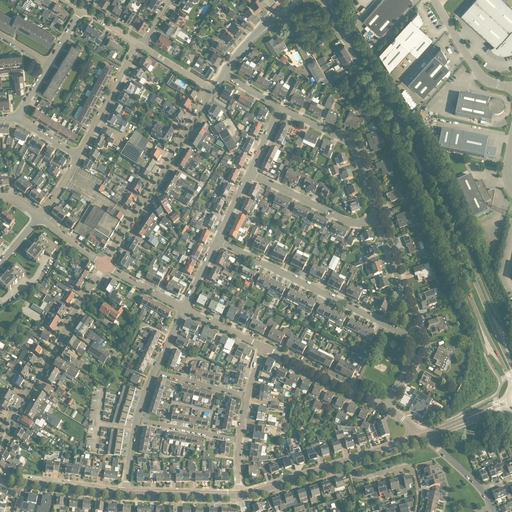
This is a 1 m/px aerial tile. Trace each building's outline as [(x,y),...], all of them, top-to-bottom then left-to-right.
[(50,0),(42,0),(40,3),(39,5),(45,9),(41,16),(43,18),(49,8),(49,7),(47,6),(50,0)] [(113,0),(110,6),(113,8),(111,11),(117,15),(122,8),(118,6),(121,1),(118,0),(113,0)] [(158,4),(151,0),(146,0),(145,2),(144,2),(143,5),(150,9),(152,7),(155,9),(158,4)] [(182,0),(181,0),(180,0),(178,4),(187,10),(189,6),(190,7),(191,7),(192,6),(193,6),(193,5),(194,4),(194,3),(193,3),(193,2),(192,2),(192,1),(192,0),(182,0)] [(254,2),(251,0),(246,0),(257,12),(262,7),(256,0),(254,2)] [(381,0),(363,21),(372,29),(397,0),(381,0)] [(380,37),(408,6),(413,1),(411,0),(397,0),(372,29),(380,37)] [(474,0),(461,15),(493,45),(491,47),(491,48),(492,49),(493,49),(493,50),(494,51),(495,51),(496,52),(497,52),(498,53),(499,53),(500,53),(501,54),(502,54),(503,54),(504,54),(505,54),(506,54),(507,53),(508,53),(509,53),(510,52),(511,52),(511,51),(510,50),(511,49),(511,48),(511,30),(510,33),(492,17),(505,2),(503,0),(474,0)] [(511,30),(511,7),(505,2),(492,17),(510,33),(511,30)] [(55,17),(56,16),(61,7),(55,3),(51,9),(49,8),(43,18),(46,19),(49,13),(55,17)] [(122,18),(129,23),(136,13),(132,10),(134,8),(127,4),(123,12),(125,14),(122,18)] [(241,10),(245,14),(250,19),(255,14),(246,5),(241,10)] [(61,7),(56,16),(59,17),(60,15),(63,17),(62,19),(65,21),(69,15),(66,13),(67,11),(61,7)] [(225,12),(244,27),(249,22),(243,17),(240,20),(235,16),(236,14),(229,8),(225,12)] [(170,17),(180,24),(181,24),(183,24),(184,22),(184,20),(183,19),(186,14),(180,9),(177,13),(174,11),(170,17)] [(54,37),(42,30),(25,20),(26,18),(28,16),(23,13),(21,16),(17,14),(13,20),(0,12),(0,24),(13,32),(14,29),(19,30),(20,29),(49,46),(54,37)] [(400,42),(409,50),(425,32),(419,27),(423,22),(417,13),(411,20),(410,19),(394,36),(395,37),(400,42)] [(137,23),(135,26),(142,30),(147,22),(144,20),(145,18),(138,14),(134,21),(137,23)] [(174,30),(176,31),(179,26),(172,21),(170,24),(167,22),(165,25),(165,26),(163,29),(168,32),(171,34),(174,30)] [(229,28),(231,29),(238,35),(242,29),(238,25),(234,21),(229,28)] [(90,35),(94,28),(88,25),(86,27),(85,26),(82,31),(84,32),(84,31),(90,35)] [(100,32),(94,28),(90,35),(95,38),(94,40),(96,42),(96,43),(96,44),(93,48),(96,50),(99,45),(102,40),(99,38),(101,35),(99,34),(100,32)] [(225,34),(223,33),(220,36),(224,39),(224,38),(230,43),(235,38),(227,31),(225,34)] [(433,39),(425,32),(409,50),(417,57),(433,39)] [(161,34),(159,38),(155,43),(166,50),(171,41),(161,34)] [(212,37),(215,40),(216,41),(215,43),(217,45),(215,47),(220,51),(224,53),(227,48),(221,44),(222,44),(219,42),(220,39),(214,34),(212,37)] [(105,47),(106,45),(112,48),(116,42),(107,37),(107,36),(102,45),(105,47)] [(266,42),(271,51),(273,55),(280,51),(278,47),(285,43),(280,36),(274,40),(272,38),(266,42)] [(409,50),(400,42),(395,37),(391,41),(379,54),(390,71),(409,50)] [(112,56),(116,51),(118,52),(122,46),(116,42),(112,48),(107,57),(114,61),(115,58),(112,56)] [(335,58),(340,56),(339,55),(347,51),(344,45),(336,50),(333,52),(335,54),(331,57),(333,60),(335,58)] [(51,98),(71,67),(75,59),(80,51),(72,46),(71,46),(72,46),(67,54),(43,93),(51,98)] [(440,48),(408,83),(423,97),(449,68),(444,63),(447,59),(440,48)] [(339,55),(340,56),(342,59),(337,62),(338,64),(350,56),(347,51),(339,55)] [(214,52),(210,59),(217,64),(221,57),(214,52)] [(283,54),(280,59),(285,62),(288,58),(283,54)] [(343,68),(354,62),(350,56),(338,64),(340,67),(342,66),(343,68)] [(143,59),(141,62),(142,62),(139,66),(148,71),(152,65),(155,67),(157,63),(148,58),(146,61),(143,59)] [(198,58),(195,62),(199,64),(198,66),(194,64),(192,67),(209,77),(214,69),(197,58),(198,58)] [(261,58),(258,63),(255,68),(257,69),(261,64),(263,60),(261,58)] [(317,82),(326,77),(316,59),(307,65),(317,82)] [(243,73),(247,67),(249,64),(244,61),(242,64),(242,63),(238,70),(243,73)] [(103,69),(110,73),(113,68),(105,64),(103,69)] [(249,64),(247,67),(243,73),(249,77),(254,68),(249,64)] [(274,80),(278,74),(280,71),(282,68),(279,66),(275,73),(272,78),(274,80)] [(110,73),(103,69),(100,75),(107,79),(110,73)] [(143,86),(146,81),(148,77),(151,78),(152,77),(141,70),(139,73),(136,70),(132,77),(139,81),(138,83),(143,86)] [(255,80),(260,84),(264,77),(261,75),(263,71),(261,70),(259,74),(255,80)] [(277,82),(280,77),(281,78),(284,73),(280,71),(278,74),(274,80),(277,82)] [(107,79),(100,75),(97,80),(104,84),(107,79)] [(165,84),(169,87),(174,78),(170,76),(165,84)] [(270,81),(264,77),(260,84),(266,87),(270,81)] [(289,93),(294,84),(297,79),(294,78),(288,89),(283,85),(281,88),(277,94),(283,97),(286,92),(289,93)] [(294,91),(297,85),(299,81),(297,79),(294,84),(289,93),(292,95),(289,101),(295,104),(300,94),(294,91)] [(104,84),(97,80),(94,85),(102,89),(104,84)] [(277,94),(281,88),(283,85),(277,82),(276,84),(272,91),(277,94)] [(141,91),(143,87),(135,83),(133,86),(141,91)] [(102,89),(94,85),(91,91),(99,95),(102,89)] [(137,90),(134,89),(127,85),(123,91),(133,97),(137,90)] [(230,98),(234,92),(232,91),(227,87),(223,94),(230,98)] [(179,93),(180,94),(186,97),(194,102),(197,97),(190,93),(189,95),(181,90),(179,93)] [(99,95),(91,91),(88,96),(96,100),(99,95)] [(309,91),(307,95),(306,95),(305,97),(300,94),(295,104),(301,106),(304,100),(307,102),(311,93),(309,91)] [(313,112),(316,105),(317,103),(311,100),(314,94),(311,93),(307,102),(310,103),(307,110),(313,112)] [(153,94),(149,102),(153,104),(157,96),(153,94)] [(179,110),(181,107),(187,111),(187,110),(188,111),(191,107),(189,106),(191,104),(184,100),(186,97),(180,94),(179,96),(181,97),(180,99),(181,100),(178,105),(177,105),(175,107),(179,110)] [(459,94),(459,95),(455,116),(491,123),(492,117),(491,116),(492,115),(493,115),(494,116),(495,116),(496,116),(497,116),(499,115),(500,115),(501,115),(501,114),(502,114),(502,113),(503,113),(503,112),(503,111),(504,110),(504,109),(504,108),(504,107),(504,106),(504,105),(503,104),(503,103),(502,103),(502,102),(501,102),(501,101),(500,101),(499,101),(499,100),(498,100),(497,100),(496,100),(495,100),(494,100),(493,100),(492,101),(491,102),(490,102),(489,101),(490,101),(459,94)] [(129,99),(126,98),(121,95),(118,102),(125,106),(125,105),(131,108),(133,104),(136,106),(136,105),(138,105),(140,102),(132,98),(131,101),(129,99)] [(96,100),(88,96),(86,101),(93,105),(96,100)] [(238,103),(236,106),(242,109),(244,106),(248,100),(242,97),(238,103)] [(244,106),(247,108),(245,111),(248,113),(250,110),(254,104),(248,100),(244,106)] [(93,105),(86,101),(83,107),(90,111),(93,105)] [(170,104),(166,110),(169,112),(175,116),(182,120),(184,117),(182,116),(183,115),(178,112),(177,113),(172,110),(174,107),(170,104)] [(322,108),(316,105),(313,112),(319,115),(322,108)] [(112,112),(117,115),(119,116),(122,109),(116,106),(112,112)] [(90,111),(83,107),(80,112),(87,116),(90,111)] [(218,122),(220,119),(218,117),(221,112),(213,107),(209,114),(216,119),(216,120),(218,122)] [(41,112),(36,108),(31,116),(36,119),(41,112)] [(262,109),(259,113),(256,119),(260,121),(262,117),(265,119),(268,113),(266,111),(265,111),(262,109)] [(171,122),(173,120),(178,124),(179,122),(181,123),(182,120),(175,116),(169,112),(166,110),(162,116),(169,120),(168,121),(171,122)] [(332,114),(328,112),(325,118),(333,122),(338,112),(334,110),(332,114)] [(358,122),(359,122),(361,123),(364,117),(361,116),(360,118),(353,114),(354,113),(350,111),(344,123),(348,125),(349,124),(355,127),(358,122)] [(46,115),(41,112),(36,119),(41,122),(46,115)] [(84,121),(87,116),(80,112),(77,117),(84,121)] [(247,121),(249,118),(251,115),(247,113),(241,124),(244,126),(247,121)] [(47,125),(51,118),(46,115),(41,122),(47,125)] [(114,126),(116,121),(119,122),(123,124),(122,126),(125,128),(128,123),(116,116),(115,119),(110,116),(107,122),(114,126)] [(56,121),(51,118),(47,125),(52,128),(56,121)] [(57,132),(61,124),(56,121),(52,128),(57,132)] [(156,122),(153,127),(171,138),(174,134),(156,122)] [(214,128),(221,140),(223,143),(229,153),(233,151),(236,150),(237,149),(231,138),(222,123),(214,128)] [(66,127),(61,124),(57,132),(62,135),(66,127)] [(203,124),(199,130),(205,133),(208,128),(203,124)] [(255,124),(254,127),(250,125),(248,128),(249,128),(259,133),(261,127),(255,124)] [(160,141),(160,140),(167,144),(171,138),(153,127),(149,125),(148,127),(153,130),(150,135),(160,141)] [(280,131),(287,134),(290,136),(293,130),(283,125),(280,131)] [(220,140),(221,140),(214,128),(213,126),(210,128),(215,137),(216,137),(218,140),(220,140)] [(67,138),(72,131),(66,127),(62,135),(67,138)] [(241,133),(242,134),(247,136),(248,134),(250,135),(256,138),(259,133),(249,128),(247,133),(242,130),(241,133)] [(101,134),(110,139),(113,134),(103,129),(101,134)] [(488,139),(452,132),(442,129),(438,149),(484,158),(488,158),(494,159),(495,150),(490,149),(486,148),(488,139)] [(17,130),(15,135),(14,138),(19,141),(23,133),(17,130)] [(199,130),(196,135),(204,140),(206,137),(212,140),(213,138),(205,133),(199,130)] [(77,134),(72,131),(67,138),(72,141),(77,134)] [(280,131),(277,136),(284,140),(287,141),(288,138),(285,137),(287,134),(280,131)] [(135,132),(128,144),(135,149),(143,137),(135,132)] [(371,150),(379,148),(378,145),(381,144),(378,132),(371,134),(371,133),(370,134),(371,135),(366,136),(368,144),(371,143),(373,149),(371,150)] [(29,136),(23,133),(19,141),(25,143),(29,136)] [(304,140),(309,143),(313,136),(307,133),(304,140)] [(196,135),(193,140),(207,148),(208,146),(203,143),(204,140),(196,135)] [(281,146),(284,140),(277,136),(274,142),(281,146)] [(315,146),(316,143),(318,139),(313,136),(309,143),(315,146)] [(34,139),(31,144),(29,146),(35,149),(39,143),(34,139)] [(108,146),(107,145),(105,144),(98,140),(94,146),(98,148),(97,150),(100,152),(103,147),(107,148),(108,146)] [(207,148),(193,140),(190,145),(198,151),(197,153),(202,156),(204,153),(201,152),(202,149),(208,152),(210,150),(207,148)] [(248,140),(245,145),(251,148),(254,143),(248,140)] [(325,142),(321,149),(325,151),(324,153),(327,154),(326,157),(330,159),(333,153),(329,151),(330,150),(331,149),(330,149),(332,145),(325,142)] [(45,146),(39,143),(35,149),(41,153),(45,146)] [(245,145),(242,144),(240,143),(237,150),(239,151),(241,146),(244,148),(243,151),(249,154),(251,148),(245,145)] [(120,156),(137,166),(150,174),(156,164),(150,160),(149,161),(146,159),(148,156),(142,152),(135,149),(128,144),(120,156)] [(272,148),(269,153),(275,156),(278,151),(272,148)] [(45,155),(53,160),(55,156),(53,155),(55,152),(49,149),(45,155)] [(144,149),(142,152),(148,156),(157,162),(161,156),(150,149),(148,152),(144,149)] [(195,154),(192,152),(187,150),(184,156),(191,160),(195,154)] [(102,157),(99,155),(92,151),(89,157),(99,162),(102,157),(109,161),(110,158),(103,154),(102,157)] [(273,161),(275,156),(269,153),(266,159),(273,161)] [(39,155),(35,160),(33,164),(36,165),(41,156),(39,155)] [(241,155),(239,157),(236,156),(236,157),(233,155),(232,158),(234,159),(244,163),(247,158),(241,155)] [(41,156),(36,165),(35,167),(38,168),(44,158),(41,156)] [(180,161),(186,164),(195,170),(197,168),(193,166),(195,163),(191,160),(184,156),(180,161)] [(339,166),(342,165),(347,163),(346,160),(344,156),(337,158),(339,166)] [(52,161),(51,163),(56,167),(60,169),(61,166),(63,167),(66,162),(60,157),(56,163),(52,161)] [(234,168),(235,166),(241,169),(244,163),(234,159),(232,164),(231,167),(234,168)] [(264,164),(270,167),(273,168),(274,166),(271,164),(273,161),(266,159),(264,164)] [(381,163),(380,163),(376,165),(377,169),(381,168),(384,178),(384,177),(387,176),(387,177),(388,176),(388,174),(391,173),(389,166),(391,165),(390,160),(382,162),(381,162),(381,163)] [(195,170),(186,164),(180,161),(177,166),(183,169),(182,171),(186,173),(189,169),(192,171),(193,169),(195,170)] [(83,168),(87,170),(90,171),(92,168),(97,171),(99,168),(105,171),(103,174),(108,177),(111,172),(94,163),(93,165),(86,162),(83,168)] [(220,170),(222,166),(226,167),(227,165),(221,162),(220,164),(217,169),(220,170)] [(49,174),(52,175),(56,178),(60,172),(58,171),(60,169),(56,167),(51,163),(49,166),(53,168),(49,174)] [(273,168),(270,167),(264,164),(261,169),(268,173),(270,174),(272,170),(276,172),(274,175),(278,178),(281,172),(276,170),(273,168)] [(278,164),(276,170),(281,172),(284,167),(283,166),(278,164)] [(147,179),(150,174),(137,166),(136,169),(139,171),(137,173),(147,179)] [(287,167),(286,168),(284,173),(287,175),(285,179),(288,181),(288,182),(290,183),(294,174),(289,172),(290,169),(287,167)] [(239,173),(233,170),(231,176),(237,179),(239,173)] [(172,178),(189,188),(191,185),(179,178),(181,176),(175,172),(172,178)] [(342,174),(344,182),(343,182),(345,186),(349,184),(348,180),(352,179),(350,172),(342,174)] [(302,175),(301,175),(300,177),(294,174),(290,183),(292,185),(293,183),(297,185),(299,180),(302,182),(305,176),(302,175)] [(7,175),(1,176),(3,188),(9,186),(7,175)] [(234,184),(237,179),(231,176),(228,181),(234,184)] [(306,180),(307,178),(308,177),(305,176),(302,182),(305,183),(302,188),(306,190),(305,191),(308,192),(312,183),(306,180)] [(491,191),(487,193),(481,182),(474,185),(470,176),(456,183),(473,219),(487,212),(484,205),(487,203),(488,206),(491,207),(491,208),(492,208),(495,194),(495,193),(495,192),(494,192),(494,191),(493,191),(492,191),(491,191)] [(35,186),(36,184),(40,179),(37,177),(31,183),(35,186)] [(27,182),(23,179),(21,178),(14,187),(19,191),(27,182)] [(185,193),(187,194),(192,198),(196,192),(189,188),(172,178),(169,183),(178,189),(180,186),(187,190),(185,193)] [(131,184),(134,186),(140,189),(143,184),(134,179),(131,184)] [(32,186),(27,182),(19,191),(25,195),(32,186)] [(165,188),(171,192),(176,195),(178,193),(176,192),(178,189),(169,183),(165,188)] [(318,186),(312,183),(308,192),(310,193),(311,192),(314,194),(317,189),(319,191),(322,185),(319,183),(318,186)] [(222,184),(220,189),(228,194),(231,188),(222,184)] [(350,184),(344,186),(347,194),(348,197),(351,196),(357,194),(355,186),(351,188),(350,184),(351,184),(350,184)] [(251,191),(257,193),(260,188),(254,185),(251,191)] [(326,187),(322,185),(319,191),(322,192),(320,196),(323,198),(323,200),(325,201),(327,197),(330,199),(333,193),(325,189),(326,187)] [(114,193),(121,197),(125,190),(121,187),(119,186),(118,187),(116,186),(113,191),(115,192),(114,193)] [(134,186),(133,187),(131,186),(129,190),(137,194),(140,189),(134,186)] [(399,187),(396,188),(391,190),(392,193),(386,195),(387,199),(389,199),(391,203),(399,200),(398,196),(402,195),(399,187)] [(34,202),(39,195),(36,193),(38,190),(36,188),(29,197),(34,202)] [(189,203),(184,200),(176,195),(171,192),(165,188),(164,191),(163,190),(162,193),(162,194),(168,197),(167,198),(169,199),(171,196),(174,198),(174,197),(182,202),(182,203),(187,206),(189,203)] [(217,195),(220,196),(226,199),(228,194),(220,189),(217,195)] [(73,194),(71,198),(80,202),(82,199),(80,198),(82,196),(73,191),(71,193),(73,194)] [(257,200),(259,197),(260,195),(257,193),(251,191),(248,196),(257,200)] [(42,192),(39,195),(34,202),(40,206),(48,194),(46,193),(45,194),(42,192)] [(112,201),(117,204),(119,202),(123,204),(122,205),(128,209),(131,204),(125,200),(116,194),(112,201)] [(187,194),(184,200),(189,203),(192,198),(187,194)] [(134,199),(130,196),(128,195),(125,200),(131,204),(134,199)] [(277,205),(280,207),(283,200),(277,197),(274,204),(272,207),(275,208),(277,205)] [(168,215),(171,213),(166,207),(168,205),(163,198),(158,202),(168,215)] [(348,207),(349,206),(350,210),(351,214),(360,211),(359,209),(362,208),(359,198),(346,203),(348,207)] [(212,204),(215,206),(221,209),(224,203),(215,199),(212,204)] [(244,206),(254,210),(256,205),(247,200),(244,206)] [(290,203),(283,200),(280,207),(283,209),(281,213),(284,214),(283,216),(284,216),(281,222),(284,223),(290,212),(286,210),(288,208),(290,203)] [(221,209),(215,206),(212,204),(210,204),(208,209),(218,214),(221,209)] [(62,213),(61,212),(58,210),(61,207),(59,205),(51,215),(57,219),(62,213)] [(206,211),(200,208),(195,205),(193,208),(199,211),(198,211),(205,214),(206,211)] [(79,232),(82,234),(81,236),(85,239),(91,229),(109,240),(123,217),(116,213),(117,212),(110,208),(106,214),(95,206),(80,230),(79,232)] [(241,211),(247,214),(249,211),(252,213),(254,210),(244,206),(241,211)] [(293,213),(290,212),(284,223),(286,225),(290,219),(291,216),(294,218),(296,215),(299,216),(303,209),(296,206),(293,213)] [(153,211),(164,225),(167,228),(169,226),(171,228),(174,225),(173,224),(169,220),(167,221),(165,218),(165,219),(163,217),(162,218),(160,216),(163,214),(158,207),(153,211)] [(65,208),(61,212),(62,213),(57,219),(62,223),(69,213),(68,212),(69,211),(65,208)] [(303,209),(299,216),(303,218),(301,221),(304,222),(305,220),(306,220),(309,213),(303,209)] [(76,224),(75,224),(79,219),(75,215),(77,213),(74,210),(70,216),(73,218),(72,220),(70,219),(65,225),(71,230),(76,224)] [(0,223),(2,221),(5,223),(10,217),(4,213),(2,215),(0,213),(0,223)] [(398,225),(399,229),(404,228),(408,227),(407,223),(413,221),(411,216),(408,217),(407,213),(398,216),(398,217),(396,217),(397,221),(396,222),(397,223),(398,222),(398,225)] [(150,214),(146,219),(154,225),(156,223),(153,221),(155,218),(150,214)] [(216,219),(212,216),(208,214),(205,220),(214,224),(216,219)] [(176,215),(169,220),(173,224),(179,219),(176,215)] [(194,215),(191,222),(196,225),(201,227),(202,225),(195,221),(197,216),(194,215)] [(239,215),(237,221),(245,225),(247,222),(244,221),(245,218),(239,215)] [(309,221),(306,227),(303,233),(305,234),(309,228),(310,226),(313,227),(315,224),(318,226),(322,219),(315,216),(312,223),(309,221)] [(15,221),(10,217),(5,223),(10,227),(15,221)] [(143,224),(148,228),(151,230),(153,231),(157,226),(155,225),(154,225),(146,219),(143,224)] [(214,224),(205,220),(203,219),(201,222),(204,223),(202,225),(211,230),(214,224)] [(328,222),(322,219),(318,226),(322,228),(319,233),(322,235),(319,241),(322,243),(325,236),(328,231),(325,229),(328,222)] [(240,229),(241,226),(244,228),(244,227),(248,229),(249,227),(245,225),(237,221),(234,226),(240,229)] [(162,222),(158,227),(164,231),(166,233),(168,230),(162,222)] [(140,229),(145,233),(150,236),(157,241),(158,239),(147,231),(148,228),(143,224),(140,229)] [(328,238),(329,235),(332,237),(332,238),(335,240),(337,235),(341,229),(334,225),(331,232),(328,230),(328,231),(325,236),(322,243),(325,244),(328,238)] [(246,235),(245,235),(239,232),(240,229),(234,226),(231,232),(237,234),(244,237),(244,238),(246,235)] [(91,229),(85,239),(103,250),(109,240),(91,229)] [(144,235),(149,238),(150,236),(145,233),(140,229),(136,235),(141,238),(144,235)] [(339,242),(339,240),(342,242),(344,239),(347,232),(341,229),(337,235),(335,240),(339,242)] [(200,233),(199,236),(201,237),(207,240),(210,234),(204,231),(202,234),(200,233)] [(229,237),(238,241),(239,238),(243,239),(244,237),(237,234),(231,232),(229,237)] [(362,244),(363,247),(370,245),(368,241),(372,240),(371,236),(371,237),(370,233),(362,235),(364,243),(362,244)] [(36,264),(44,253),(50,257),(58,248),(42,235),(26,256),(36,264)] [(207,240),(201,237),(199,236),(197,238),(200,239),(198,242),(205,245),(207,240)] [(258,251),(262,243),(263,240),(264,240),(258,237),(252,248),(258,251)] [(349,237),(347,240),(346,243),(351,246),(354,240),(349,237)] [(410,255),(415,253),(420,251),(418,244),(420,244),(419,238),(410,241),(409,237),(403,239),(406,248),(408,247),(409,249),(408,249),(410,255)] [(133,238),(129,244),(136,248),(139,242),(133,238)] [(263,240),(262,243),(258,251),(264,254),(269,243),(263,240)] [(133,253),(136,248),(129,244),(126,249),(133,253)] [(203,249),(196,246),(193,245),(191,251),(192,251),(194,252),(200,255),(203,249)] [(371,250),(370,245),(363,247),(365,252),(367,251),(368,254),(363,256),(362,255),(358,256),(361,266),(368,263),(367,259),(369,258),(370,259),(375,257),(374,256),(378,255),(377,255),(375,249),(376,248),(375,248),(371,250)] [(277,261),(281,252),(282,249),(276,246),(271,258),(277,261)] [(200,255),(194,252),(192,251),(189,257),(197,261),(200,255)] [(287,255),(281,252),(277,261),(283,264),(287,255)] [(218,259),(228,264),(229,264),(231,261),(229,260),(230,258),(221,253),(218,259)] [(120,259),(129,264),(130,265),(133,260),(135,261),(136,259),(132,256),(131,259),(130,258),(123,254),(120,259)] [(296,268),(300,260),(302,257),(296,254),(290,265),(296,268)] [(302,257),(300,260),(296,268),(302,271),(307,263),(306,263),(307,260),(302,257)] [(328,269),(330,270),(333,265),(336,259),(334,257),(328,269)] [(73,258),(72,260),(71,261),(73,262),(81,267),(83,268),(90,273),(93,267),(86,263),(84,265),(73,258)] [(117,264),(126,270),(129,264),(120,259),(117,264)] [(151,270),(153,267),(154,266),(157,261),(154,259),(151,264),(148,269),(151,270)] [(227,267),(229,264),(228,264),(218,259),(216,265),(225,269),(226,267),(227,267)] [(336,259),(333,265),(330,270),(333,272),(339,260),(336,259)] [(181,265),(184,266),(193,270),(195,265),(186,260),(185,263),(182,262),(181,265)] [(74,274),(76,275),(79,277),(85,280),(88,275),(80,270),(81,267),(73,262),(71,266),(73,268),(72,268),(76,271),(74,274)] [(374,276),(382,273),(381,273),(379,268),(381,267),(380,263),(371,267),(372,272),(370,273),(369,274),(370,276),(371,277),(374,276)] [(26,274),(24,272),(17,265),(0,282),(0,284),(8,293),(26,274)] [(413,269),(415,274),(416,274),(417,276),(419,281),(423,279),(423,280),(424,280),(424,279),(430,277),(427,270),(429,270),(427,265),(423,267),(423,266),(413,269)] [(184,266),(183,269),(185,270),(184,273),(190,276),(193,270),(184,266)] [(309,275),(315,278),(319,269),(313,266),(309,275)] [(321,266),(319,269),(315,278),(321,281),(325,272),(323,271),(325,268),(321,266)] [(346,279),(349,281),(352,274),(355,268),(352,266),(349,273),(346,279)] [(242,276),(247,279),(250,272),(244,269),(243,271),(238,268),(235,276),(241,279),(242,276)] [(355,268),(352,274),(349,281),(352,282),(358,269),(355,268)] [(164,272),(159,269),(158,272),(157,274),(152,283),(158,286),(164,276),(162,275),(164,272)] [(211,275),(223,280),(224,278),(221,277),(222,273),(213,269),(211,275)] [(151,270),(151,271),(150,273),(149,273),(146,279),(152,283),(157,274),(151,270)] [(176,271),(174,270),(173,270),(170,276),(179,281),(176,279),(177,276),(175,274),(176,271)] [(251,270),(250,272),(247,279),(245,282),(253,286),(258,276),(255,275),(256,273),(251,270)] [(85,280),(79,277),(76,275),(74,277),(77,279),(76,281),(82,285),(85,280)] [(222,283),(223,280),(211,275),(208,280),(217,284),(218,281),(222,283)] [(263,287),(266,280),(264,279),(265,277),(261,275),(255,286),(256,286),(257,285),(263,287)] [(272,284),(270,283),(271,280),(267,278),(266,280),(263,287),(262,289),(263,290),(264,288),(269,291),(272,284)] [(327,286),(333,289),(337,281),(331,278),(327,286)] [(339,278),(337,281),(333,289),(339,292),(345,281),(339,278)] [(378,291),(380,290),(388,288),(386,280),(379,282),(378,283),(377,279),(370,281),(371,285),(376,284),(378,291)] [(106,285),(115,291),(118,285),(109,280),(106,285)] [(172,280),(170,283),(166,290),(172,293),(176,286),(177,284),(172,280)] [(73,286),(74,287),(79,290),(82,285),(76,281),(73,286)] [(179,281),(177,284),(176,286),(172,293),(178,296),(179,293),(182,294),(185,288),(179,285),(180,282),(179,281)] [(269,291),(267,295),(273,298),(275,294),(279,287),(277,286),(278,283),(273,281),(272,284),(269,291)] [(64,291),(66,288),(58,283),(56,286),(64,291)] [(275,294),(273,298),(280,301),(281,301),(281,299),(285,290),(283,289),(284,287),(280,284),(279,287),(275,294)] [(118,298),(117,296),(116,296),(118,293),(115,291),(106,285),(102,291),(110,295),(108,298),(115,303),(118,298)] [(45,296),(48,291),(40,286),(37,291),(45,296)] [(346,295),(352,298),(356,290),(350,287),(346,295)] [(357,287),(356,290),(352,298),(358,301),(360,298),(365,297),(362,302),(366,304),(369,297),(368,293),(366,294),(362,294),(362,293),(361,292),(359,287),(358,288),(357,287)] [(291,306),(292,304),(293,302),(296,295),(294,294),(295,292),(291,290),(289,294),(287,292),(282,301),(285,302),(284,303),(291,306)] [(437,304),(435,300),(433,292),(435,291),(423,294),(423,295),(424,294),(426,300),(426,301),(426,302),(421,304),(423,308),(421,309),(439,303),(437,304)] [(130,300),(133,295),(128,292),(125,297),(130,300)] [(69,293),(66,298),(72,302),(75,297),(69,293)] [(293,303),(299,305),(302,299),(302,298),(300,298),(301,295),(297,293),(296,295),(293,302),(292,304),(293,305),(293,303)] [(216,296),(212,294),(210,300),(212,301),(208,310),(215,313),(220,302),(217,300),(216,299),(215,298),(216,296)] [(43,302),(48,306),(64,315),(66,311),(58,306),(57,308),(55,307),(55,306),(54,306),(56,302),(46,296),(43,302)] [(66,298),(63,296),(58,304),(64,307),(63,306),(65,304),(69,307),(72,302),(66,298)] [(302,307),(305,309),(309,302),(308,302),(307,301),(308,298),(303,296),(302,298),(302,299),(299,305),(297,310),(300,311),(302,307)] [(203,307),(207,300),(200,297),(197,304),(200,305),(200,306),(203,307)] [(141,305),(143,306),(141,310),(142,310),(136,321),(138,322),(144,312),(146,308),(150,301),(144,298),(141,305)] [(309,302),(305,309),(304,311),(310,314),(315,305),(313,304),(314,302),(310,299),(308,302),(309,302)] [(390,301),(388,300),(386,299),(385,300),(383,299),(380,304),(378,303),(375,309),(380,312),(381,310),(385,312),(390,301)] [(146,308),(151,311),(155,304),(150,301),(146,308)] [(223,304),(220,302),(215,313),(221,316),(224,309),(222,307),(223,304)] [(153,321),(155,317),(157,314),(160,307),(155,304),(151,311),(154,312),(152,316),(153,316),(151,320),(153,321)] [(321,305),(318,309),(314,318),(321,321),(322,319),(322,317),(326,310),(324,309),(325,307),(321,305)] [(48,306),(44,312),(49,314),(52,317),(53,315),(61,319),(64,315),(48,306)] [(105,306),(100,313),(111,321),(116,325),(118,322),(116,320),(124,310),(119,307),(115,313),(105,306)] [(157,314),(162,317),(166,310),(160,307),(157,314)] [(233,321),(236,314),(237,311),(234,310),(228,307),(228,308),(227,310),(225,314),(227,315),(226,318),(233,321)] [(244,327),(247,322),(248,321),(250,322),(253,316),(256,310),(250,308),(246,315),(241,312),(239,316),(241,317),(238,324),(244,327)] [(326,310),(322,317),(322,319),(323,319),(323,318),(329,320),(332,314),(332,313),(330,312),(331,310),(327,308),(326,310)] [(162,317),(163,317),(167,320),(171,313),(166,310),(162,317)] [(329,320),(328,322),(327,324),(333,327),(335,323),(339,317),(338,317),(337,316),(338,313),(333,311),(332,313),(332,314),(329,320)] [(52,317),(49,314),(44,312),(42,315),(44,317),(43,318),(44,320),(46,321),(48,320),(48,319),(51,321),(47,327),(42,323),(41,326),(53,333),(60,321),(56,319),(52,317)] [(146,313),(144,312),(138,322),(141,324),(145,316),(144,316),(146,313)] [(340,314),(338,317),(339,317),(335,323),(333,327),(339,330),(340,329),(343,330),(344,327),(347,322),(344,321),(346,318),(340,314)] [(85,317),(80,324),(85,328),(88,325),(90,327),(93,323),(85,317)] [(445,330),(444,326),(442,318),(438,319),(437,318),(436,318),(437,319),(427,322),(429,327),(434,326),(436,333),(439,332),(439,333),(440,332),(440,331),(445,330)] [(348,330),(352,332),(356,325),(354,324),(355,322),(351,320),(347,328),(344,327),(343,330),(342,331),(346,333),(348,330)] [(181,333),(180,335),(186,338),(188,333),(193,324),(186,321),(182,330),(185,331),(184,334),(181,333)] [(260,325),(254,322),(253,322),(249,329),(256,333),(260,325)] [(277,325),(272,322),(270,328),(272,329),(267,338),(274,342),(278,333),(274,331),(277,325)] [(356,325),(352,332),(351,334),(352,334),(353,333),(359,335),(362,328),(360,327),(361,325),(357,323),(356,325)] [(101,339),(85,328),(80,324),(74,332),(83,338),(84,336),(90,340),(90,339),(94,342),(91,347),(103,355),(106,350),(98,344),(101,339)] [(109,329),(114,333),(118,328),(113,324),(109,329)] [(188,333),(197,337),(200,331),(197,330),(199,327),(193,324),(188,333)] [(266,328),(260,325),(256,333),(263,336),(266,328)] [(360,336),(365,338),(369,331),(368,331),(366,330),(368,328),(363,326),(362,328),(359,335),(358,337),(359,338),(360,336)] [(197,344),(199,341),(205,344),(206,342),(207,338),(210,332),(204,329),(203,332),(200,331),(197,337),(195,342),(197,344)] [(280,345),(282,340),(285,335),(287,336),(290,331),(285,329),(282,335),(278,333),(274,342),(280,345)] [(370,329),(368,331),(369,331),(365,338),(364,340),(374,345),(378,338),(374,336),(375,335),(373,334),(374,331),(370,329)] [(39,333),(37,336),(29,331),(28,334),(39,341),(41,338),(47,342),(51,336),(44,332),(42,335),(39,333)] [(153,332),(152,336),(141,331),(140,333),(144,335),(158,341),(160,336),(153,332)] [(291,350),(296,353),(301,345),(307,332),(304,331),(300,340),(297,339),(295,342),(291,350)] [(210,332),(207,338),(206,342),(209,343),(210,340),(213,341),(216,335),(210,332)] [(143,337),(150,340),(148,343),(155,347),(158,341),(144,335),(143,337)] [(24,337),(19,345),(30,351),(39,356),(42,351),(34,346),(33,345),(32,345),(31,347),(27,344),(29,340),(24,337)] [(66,345),(71,348),(76,351),(76,352),(77,353),(82,356),(83,356),(85,353),(78,348),(81,344),(71,338),(66,345)] [(228,341),(222,338),(217,347),(224,350),(225,347),(228,341)] [(176,345),(178,346),(177,348),(181,350),(182,348),(183,348),(183,346),(187,348),(188,343),(193,346),(195,342),(187,339),(186,341),(183,340),(179,339),(176,345)] [(295,342),(290,339),(285,347),(291,350),(295,342)] [(228,341),(225,347),(224,350),(230,353),(234,344),(228,341)] [(139,343),(138,345),(146,349),(153,352),(155,347),(148,343),(147,347),(139,343)] [(17,347),(21,350),(26,353),(20,363),(28,367),(30,364),(33,366),(37,360),(30,356),(28,354),(30,351),(19,345),(19,344),(17,347)] [(153,352),(146,349),(138,345),(137,348),(141,349),(141,350),(145,351),(143,354),(150,358),(153,352)] [(302,356),(304,351),(306,347),(301,345),(296,353),(302,356)] [(210,362),(215,352),(217,347),(215,346),(212,351),(211,353),(208,361),(210,362)] [(240,360),(241,359),(241,358),(243,355),(246,349),(239,346),(237,352),(240,354),(237,359),(240,360)] [(108,358),(103,355),(91,347),(87,353),(104,364),(108,358)] [(445,358),(447,359),(450,353),(439,347),(436,352),(437,352),(433,360),(437,362),(435,366),(435,365),(435,366),(439,368),(445,358)] [(59,357),(60,358),(66,362),(73,366),(75,362),(69,358),(70,358),(66,355),(69,351),(65,348),(59,357)] [(252,352),(246,349),(243,355),(241,358),(241,359),(244,360),(246,357),(249,358),(252,352)] [(307,358),(313,361),(317,353),(311,350),(307,358)] [(173,351),(171,356),(178,359),(180,353),(173,351)] [(322,356),(317,353),(313,361),(318,364),(322,356)] [(148,363),(150,358),(143,354),(141,360),(148,363)] [(176,365),(178,359),(171,356),(169,362),(176,365)] [(328,358),(322,356),(318,364),(324,366),(328,358)] [(73,366),(66,362),(60,358),(58,361),(57,361),(53,367),(54,367),(75,379),(80,370),(73,366)] [(333,361),(328,358),(324,366),(329,369),(333,361)] [(11,362),(10,364),(27,375),(30,371),(22,366),(22,367),(19,366),(20,363),(15,359),(13,363),(11,362)] [(148,363),(141,360),(138,365),(145,369),(148,363)] [(272,370),(273,367),(275,363),(268,360),(265,366),(268,368),(266,372),(269,373),(269,375),(273,377),(276,372),(272,370)] [(175,368),(176,365),(169,362),(167,368),(178,372),(179,370),(175,368)] [(346,377),(350,369),(351,366),(346,363),(344,366),(340,375),(346,377)] [(5,370),(8,372),(13,375),(15,372),(17,374),(17,375),(25,379),(27,375),(10,364),(8,364),(5,370)] [(200,371),(197,371),(195,377),(201,379),(203,372),(204,368),(205,365),(202,364),(201,367),(200,371)] [(247,366),(239,364),(236,371),(241,372),(242,367),(246,368),(247,366)] [(335,372),(340,375),(344,366),(339,364),(335,372)] [(142,374),(145,369),(138,365),(136,369),(133,367),(132,369),(142,374)] [(350,369),(346,377),(351,380),(356,371),(358,372),(361,367),(358,365),(357,368),(351,366),(350,369)] [(48,375),(59,382),(62,377),(57,374),(59,372),(55,370),(52,369),(48,375)] [(141,381),(139,380),(140,379),(133,376),(135,373),(127,369),(124,376),(132,380),(130,383),(137,386),(138,383),(140,383),(141,381)] [(284,380),(285,378),(287,373),(280,370),(275,379),(279,380),(280,378),(284,380)] [(13,375),(8,372),(6,375),(11,379),(10,379),(13,381),(12,384),(19,388),(24,381),(19,379),(13,375)] [(428,385),(431,387),(433,388),(438,380),(425,372),(425,373),(423,376),(424,376),(422,379),(419,384),(426,388),(428,385)] [(236,377),(235,380),(242,382),(244,376),(233,373),(232,375),(236,377)] [(54,383),(57,384),(56,386),(61,388),(63,384),(59,382),(48,375),(45,381),(52,386),(54,383)] [(284,385),(287,386),(294,389),(299,379),(292,376),(290,380),(287,379),(284,385)] [(170,385),(170,383),(159,379),(157,385),(164,388),(166,384),(170,385)] [(0,398),(2,395),(12,401),(14,396),(5,391),(7,387),(8,388),(6,386),(0,382),(0,398)] [(304,382),(302,386),(300,389),(307,392),(311,385),(304,382)] [(51,397),(52,394),(54,392),(42,385),(40,390),(51,397)] [(155,391),(163,393),(170,396),(171,393),(164,391),(164,388),(157,385),(155,391)] [(267,395),(270,395),(271,388),(261,386),(260,393),(267,395)] [(122,393),(134,397),(136,390),(123,387),(123,388),(122,393)] [(315,387),(313,392),(312,395),(315,397),(314,400),(316,401),(311,411),(314,412),(316,409),(319,403),(316,402),(322,391),(315,387)] [(170,398),(170,396),(163,393),(155,391),(154,397),(161,399),(162,396),(165,398),(166,397),(170,398)] [(39,392),(35,397),(42,402),(46,396),(39,392)] [(199,398),(198,402),(197,406),(200,407),(201,403),(202,399),(205,400),(207,394),(201,392),(199,398)] [(132,403),(134,397),(122,393),(120,399),(132,403)] [(259,400),(266,402),(269,402),(270,395),(267,395),(260,393),(259,400)] [(327,393),(325,398),(323,401),(329,405),(333,396),(327,393)] [(2,395),(0,398),(0,399),(9,405),(12,401),(2,395)] [(59,402),(57,401),(48,396),(47,398),(50,400),(50,401),(57,405),(59,402)] [(48,405),(42,402),(35,397),(31,404),(44,412),(48,405)] [(9,405),(0,399),(0,408),(5,411),(9,405)] [(130,409),(132,403),(120,399),(118,405),(130,409)] [(339,412),(340,409),(341,410),(345,402),(339,399),(337,403),(334,409),(337,411),(336,413),(338,414),(339,412)] [(422,417),(423,415),(424,415),(427,409),(420,406),(422,403),(415,399),(409,410),(415,414),(415,413),(422,417)] [(227,407),(234,409),(235,403),(224,401),(223,403),(226,403),(225,407),(227,407)] [(167,407),(163,406),(159,405),(152,402),(150,408),(157,410),(158,408),(162,409),(162,408),(166,410),(167,407)] [(27,411),(41,420),(55,428),(59,421),(44,412),(31,404),(27,411)] [(130,409),(118,405),(116,411),(128,415),(130,409)] [(347,412),(348,412),(346,415),(352,418),(357,408),(356,408),(356,406),(355,406),(353,406),(350,405),(347,412)] [(259,407),(258,414),(265,415),(266,408),(258,407),(259,407)] [(156,414),(157,410),(150,408),(148,414),(159,418),(160,415),(156,414)] [(184,417),(185,413),(186,409),(183,409),(182,416),(178,416),(177,422),(183,423),(184,417)] [(35,423),(34,424),(37,426),(41,420),(27,411),(24,416),(32,421),(35,423)] [(114,417),(126,421),(128,415),(116,411),(114,417)] [(365,421),(366,418),(369,414),(362,411),(358,418),(365,421)] [(272,416),(265,415),(258,414),(257,421),(256,421),(258,421),(258,424),(265,426),(275,427),(275,424),(271,423),(272,416)] [(126,421),(114,417),(112,424),(125,427),(126,421)] [(203,417),(202,420),(201,427),(207,428),(209,418),(203,417)] [(33,429),(31,433),(33,434),(37,436),(41,428),(37,426),(34,424),(23,418),(20,422),(22,423),(21,424),(29,429),(30,428),(33,429)] [(385,422),(377,424),(373,426),(375,433),(387,429),(385,422)] [(253,433),(261,435),(264,435),(265,429),(264,429),(265,426),(258,424),(257,428),(255,427),(253,433)] [(339,433),(339,434),(341,439),(344,438),(341,431),(352,432),(350,427),(336,426),(339,433)] [(31,437),(33,434),(31,433),(27,431),(26,434),(18,429),(14,436),(20,440),(26,443),(30,437),(31,437)] [(381,438),(385,437),(389,436),(387,429),(375,433),(379,431),(381,438)] [(111,430),(110,436),(123,438),(124,432),(111,430)] [(255,440),(255,443),(262,444),(262,441),(264,441),(265,435),(264,435),(261,435),(253,433),(252,439),(255,440)] [(168,434),(166,444),(169,445),(170,441),(173,442),(174,435),(168,434)] [(110,436),(109,443),(122,445),(123,438),(110,436)] [(366,444),(365,439),(364,436),(357,438),(359,446),(366,444)] [(354,448),(352,443),(351,439),(344,441),(347,450),(354,448)] [(314,441),(314,443),(316,448),(319,447),(322,457),(329,455),(326,447),(327,447),(326,443),(325,443),(323,443),(322,445),(319,446),(318,440),(314,441)] [(8,451),(10,452),(15,454),(19,447),(11,442),(7,447),(9,448),(8,451)] [(109,443),(108,449),(121,451),(122,445),(109,443)] [(266,445),(262,444),(255,443),(254,446),(251,445),(250,452),(258,453),(261,453),(262,447),(266,448),(266,445)] [(288,447),(289,451),(292,458),(295,457),(297,465),(304,463),(299,448),(293,450),(291,443),(287,444),(288,447)] [(317,459),(314,452),(314,449),(316,448),(314,443),(310,444),(311,447),(306,449),(310,461),(317,459)] [(341,451),(340,447),(339,443),(332,445),(334,454),(341,451)] [(139,453),(144,454),(150,455),(151,453),(147,452),(148,448),(140,447),(139,453)] [(120,457),(121,451),(108,449),(107,455),(120,457)] [(19,462),(16,460),(13,460),(13,461),(9,459),(9,460),(8,459),(10,456),(2,452),(0,454),(0,458),(5,461),(10,464),(11,465),(12,463),(16,466),(17,466),(19,466),(19,464),(19,462)] [(16,455),(15,454),(10,452),(9,454),(15,458),(20,461),(22,458),(16,455)] [(251,462),(254,462),(258,462),(264,462),(268,461),(269,458),(264,457),(261,457),(261,453),(258,453),(250,452),(249,458),(252,458),(251,462)] [(65,474),(72,475),(73,466),(63,464),(66,454),(63,453),(60,464),(63,465),(63,470),(66,470),(65,474)] [(78,476),(79,473),(82,473),(83,460),(80,459),(80,466),(73,466),(72,475),(78,476)] [(84,459),(83,460),(82,473),(85,473),(84,477),(91,478),(92,468),(87,467),(88,460),(84,459)] [(113,459),(112,470),(111,473),(110,480),(117,481),(118,474),(115,474),(115,468),(117,469),(119,460),(113,459)] [(182,472),(182,476),(183,483),(189,483),(189,480),(192,480),(192,467),(192,460),(188,460),(188,471),(189,471),(189,472),(182,472)] [(283,462),(283,464),(285,469),(292,467),(289,460),(283,462)] [(268,461),(264,462),(266,470),(269,469),(271,475),(275,473),(275,475),(279,474),(278,472),(279,472),(276,465),(270,467),(268,461)] [(501,461),(492,465),(494,468),(497,476),(503,474),(502,471),(504,470),(502,464),(501,461)] [(47,462),(45,473),(53,474),(54,471),(59,472),(60,463),(47,462)] [(264,462),(258,462),(254,462),(254,468),(251,468),(251,467),(250,466),(248,466),(249,476),(256,476),(256,469),(259,469),(260,470),(262,470),(264,475),(268,474),(266,470),(264,462)] [(11,465),(10,464),(9,466),(6,464),(4,469),(10,472),(15,472),(16,466),(12,463),(11,465)] [(101,475),(102,464),(99,463),(99,469),(92,468),(91,478),(98,478),(98,475),(101,475)] [(502,464),(504,470),(507,469),(510,475),(511,473),(511,464),(506,467),(505,463),(502,464)] [(104,479),(110,480),(111,473),(112,470),(105,469),(105,464),(102,464),(101,475),(104,476),(104,479)] [(182,476),(182,472),(179,472),(179,476),(176,476),(175,467),(177,467),(177,464),(172,464),(172,467),(173,478),(176,478),(176,483),(183,483),(182,476)] [(494,468),(492,465),(492,464),(484,468),(485,469),(486,472),(488,477),(491,476),(491,479),(497,476),(494,468)] [(425,475),(435,472),(434,468),(430,469),(429,466),(423,467),(424,470),(423,470),(425,475)] [(150,472),(143,472),(143,483),(150,483),(150,479),(153,478),(153,467),(150,467),(150,472)] [(163,483),(163,476),(163,472),(156,472),(156,467),(153,467),(153,478),(156,478),(156,483),(163,483)] [(163,472),(163,476),(163,483),(170,483),(170,478),(173,478),(172,467),(169,467),(170,472),(163,472)] [(202,483),(202,476),(202,473),(198,473),(198,476),(195,476),(195,467),(192,467),(192,480),(195,480),(195,483),(202,483)] [(212,476),(215,476),(215,483),(221,482),(221,476),(221,473),(221,472),(215,472),(215,470),(215,467),(212,467),(212,472),(212,476)] [(489,480),(488,477),(486,472),(485,469),(479,471),(476,472),(478,478),(481,477),(483,482),(489,480)] [(405,486),(401,487),(403,495),(407,494),(406,492),(409,491),(408,486),(412,485),(410,477),(403,479),(405,486)] [(337,490),(344,487),(341,479),(334,481),(337,490)] [(403,495),(401,487),(399,488),(397,480),(389,482),(392,492),(396,490),(397,497),(403,495)] [(432,488),(432,490),(439,490),(438,486),(440,486),(438,481),(428,484),(429,488),(432,488)] [(329,487),(329,485),(328,483),(321,485),(324,493),(327,492),(328,495),(335,493),(332,486),(329,487)] [(378,486),(379,489),(378,490),(379,496),(383,495),(384,497),(385,496),(386,500),(391,498),(388,488),(385,489),(384,484),(378,486)] [(0,491),(0,493),(5,495),(14,498),(17,493),(2,487),(0,491)] [(309,497),(310,501),(311,504),(316,502),(314,498),(320,496),(317,487),(309,489),(312,496),(309,497)] [(371,498),(373,498),(377,497),(375,491),(372,492),(371,487),(364,489),(365,492),(362,493),(363,497),(369,495),(370,497),(371,498)] [(504,489),(498,491),(501,500),(507,497),(508,500),(511,499),(509,493),(506,494),(504,489)] [(440,495),(438,495),(439,490),(432,490),(432,493),(429,493),(428,497),(439,500),(440,495)] [(308,502),(307,499),(304,491),(297,493),(300,504),(308,502)] [(493,493),(492,493),(496,502),(501,500),(498,491),(493,493)] [(25,496),(24,496),(23,501),(21,511),(22,511),(27,511),(28,511),(29,511),(34,511),(35,505),(36,505),(37,498),(37,495),(32,494),(31,498),(28,497),(28,499),(24,498),(25,496)] [(283,502),(284,506),(293,503),(291,495),(284,497),(285,501),(283,502)] [(51,499),(46,498),(42,498),(42,501),(39,500),(36,511),(37,511),(40,511),(48,511),(49,509),(51,499)] [(18,499),(17,499),(14,508),(20,511),(21,511),(23,501),(22,501),(18,500),(18,499)] [(53,507),(56,507),(57,507),(60,507),(60,511),(66,511),(67,507),(63,506),(63,505),(63,504),(63,500),(57,499),(57,502),(54,502),(53,507)] [(278,510),(278,508),(279,507),(281,511),(285,509),(284,506),(283,502),(280,503),(279,499),(272,501),(275,511),(276,511),(278,511),(278,510)] [(405,501),(405,503),(406,506),(399,508),(399,509),(399,511),(407,511),(407,509),(413,507),(412,500),(405,501)] [(428,501),(425,500),(425,502),(427,503),(427,506),(436,509),(437,504),(427,502),(428,501)] [(79,511),(80,509),(77,509),(78,502),(70,501),(70,504),(69,508),(75,509),(74,511),(79,511)] [(325,504),(327,511),(337,511),(337,510),(334,501),(325,504)] [(83,510),(80,509),(79,511),(84,511),(84,510),(90,511),(91,503),(83,502),(83,510)] [(254,511),(261,511),(263,511),(262,508),(265,507),(264,503),(253,507),(254,511)]
